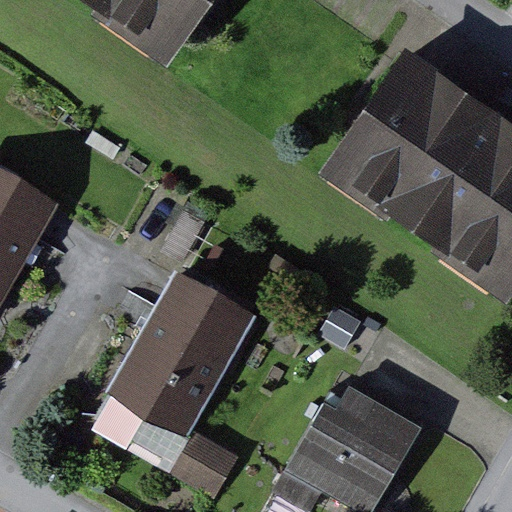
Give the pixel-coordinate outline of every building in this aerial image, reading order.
[(92,0),(183,67),(232,0),(92,0)] [(511,296),(511,123),(411,53),(330,170),(511,296)] [(0,314),(12,321),(74,218),(0,173),(0,314)] [(213,438),(283,325),(207,278),(137,391),(213,438)] [(398,511),(439,448),(359,398),(312,473),(373,511),(398,511)]
